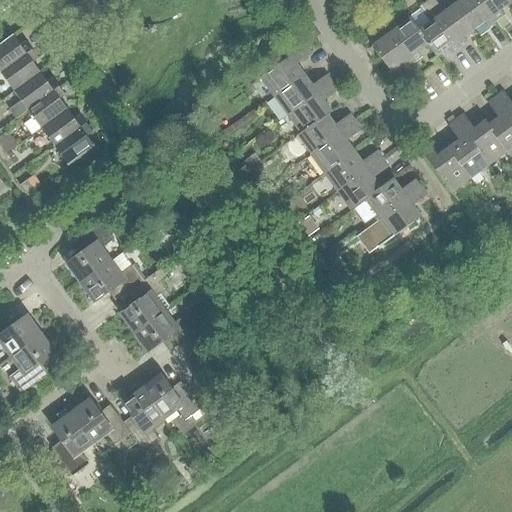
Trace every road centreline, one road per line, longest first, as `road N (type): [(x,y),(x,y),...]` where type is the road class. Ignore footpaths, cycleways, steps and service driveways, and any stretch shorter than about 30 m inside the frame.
road 1 (residential): [(26,262),(150,160),(60,24)]
road 2 (residential): [(305,0),(393,125),(411,124),(511,54)]
road 3 (residential): [(26,262),(95,366),(0,439)]
